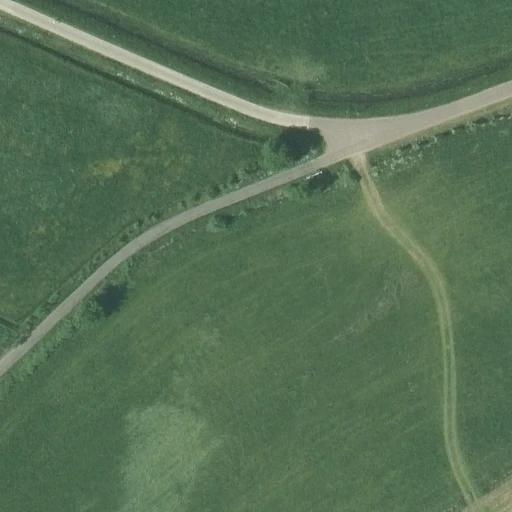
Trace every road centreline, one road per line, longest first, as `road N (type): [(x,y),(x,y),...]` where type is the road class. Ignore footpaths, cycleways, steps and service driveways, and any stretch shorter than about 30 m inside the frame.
road 1 (unclassified): [(511,88),(398,126),(294,122),(0,1)]
road 2 (track): [(476,511),(380,244),(355,148)]
